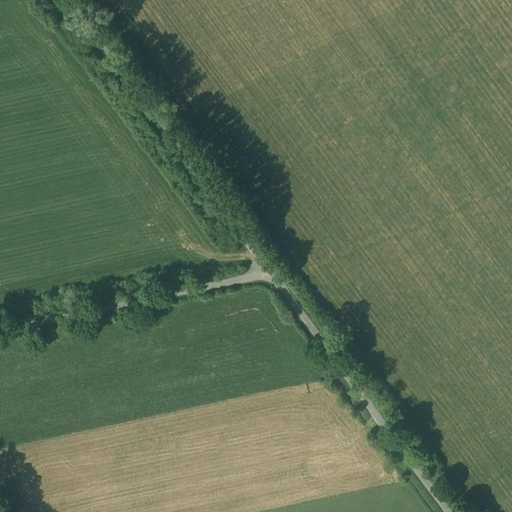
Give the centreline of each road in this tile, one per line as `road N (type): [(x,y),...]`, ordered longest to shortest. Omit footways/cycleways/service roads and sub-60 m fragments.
road 1 (unclassified): [(67,0),(261,259)]
road 2 (unclassified): [(261,259),(448,511)]
road 3 (unclassified): [(261,259),(0,323)]
